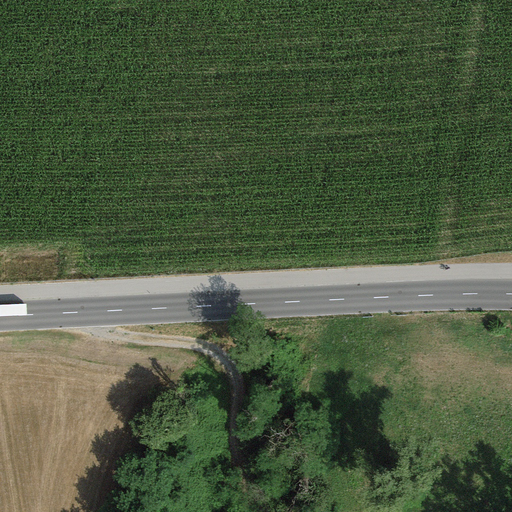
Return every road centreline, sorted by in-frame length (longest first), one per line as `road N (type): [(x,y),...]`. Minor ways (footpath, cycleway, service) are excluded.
road 1 (tertiary): [(511,300),(0,316)]
road 2 (track): [(252,511),(230,425),(230,369),(205,348),(113,331),(85,312)]
